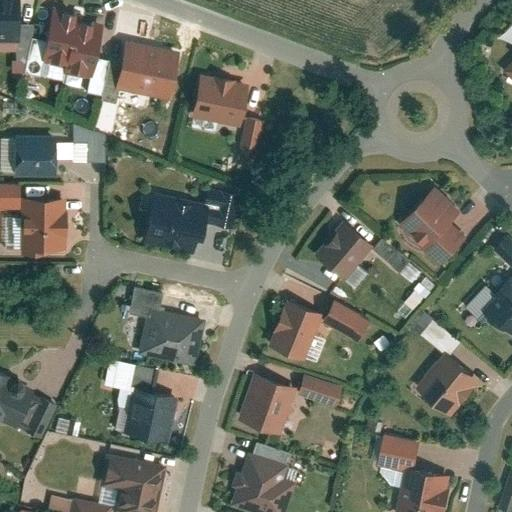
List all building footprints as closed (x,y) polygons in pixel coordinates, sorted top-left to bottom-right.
[(0,0),(0,35),(19,36),(19,0),(0,0)] [(43,60),(92,69),(102,20),(53,11),(43,60)] [(114,84),(172,95),(181,47),(123,36),(114,84)] [(193,110),(244,119),(251,79),(200,69),(193,110)] [(246,115),(236,154),(253,158),(262,119),(246,115)] [(15,127),(16,169),(54,168),(53,126),(15,127)] [(13,178),(0,178),(0,205),(14,205),(13,178)] [(25,249),(69,247),(67,187),(23,188),(25,249)] [(396,225),(441,260),(470,224),(425,188),(396,225)] [(217,224),(234,224),(234,190),(217,190),(217,224)] [(200,206),(151,199),(145,239),(193,246),(200,206)] [(313,252),(345,275),(372,239),(341,216),(313,252)] [(395,268),(403,258),(378,237),(369,246),(395,268)] [(397,271),(412,280),(419,268),(404,260),(397,271)] [(511,279),(488,306),(511,323),(511,279)] [(269,341),(307,354),(323,307),(286,295),(269,341)] [(152,296),(141,350),(196,361),(207,307),(152,296)] [(482,377),(444,346),(417,379),(455,410),(482,377)] [(100,382),(122,386),(127,360),(105,356),(100,382)] [(0,416),(20,426),(42,380),(0,359),(0,416)] [(235,416),(282,429),(296,380),(249,367),(235,416)] [(127,426),(165,434),(175,389),(137,381),(127,426)] [(36,396),(24,431),(39,436),(51,402),(36,396)] [(99,505),(132,511),(156,511),(168,458),(111,446),(99,505)] [(225,494),(272,511),(286,511),(301,473),(241,451),(225,494)] [(394,511),(443,511),(453,472),(406,461),(394,511)]
